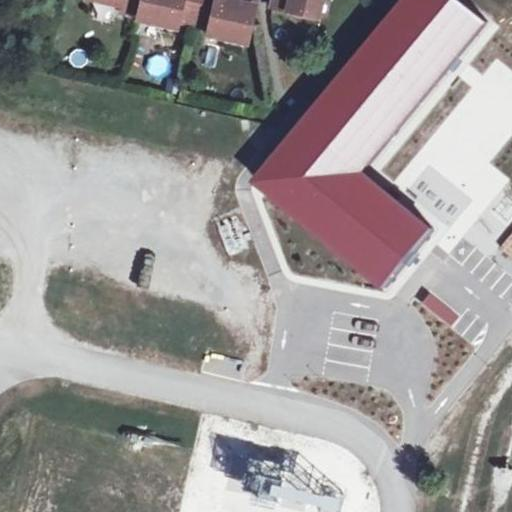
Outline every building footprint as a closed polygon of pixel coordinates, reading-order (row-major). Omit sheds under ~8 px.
[(92,0),(122,7),(121,13),(137,16),(140,0),(92,0)] [(140,0),(137,16),(160,21),(160,24),(176,28),(178,20),(194,24),(199,0),(140,0)] [(199,0),(194,24),(210,27),(208,35),(226,38),(226,36),(248,41),(256,0),(199,0)] [(442,227),(375,174),(493,26),(459,0),(406,0),(253,194),(386,299),(442,227)] [(273,0),(272,7),(315,17),(319,0),(273,0)] [(511,233),(496,253),(495,252),(478,272),(504,294),(511,284),(511,233)]
